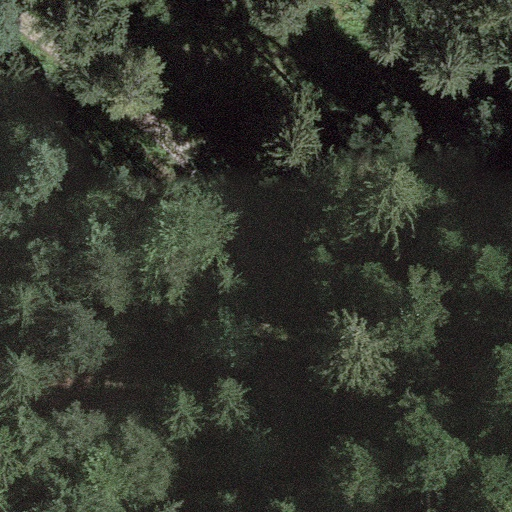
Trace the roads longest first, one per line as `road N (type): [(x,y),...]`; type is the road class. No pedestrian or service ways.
road 1 (track): [(227,195),(289,482),(307,511)]
road 2 (track): [(0,2),(227,195)]
